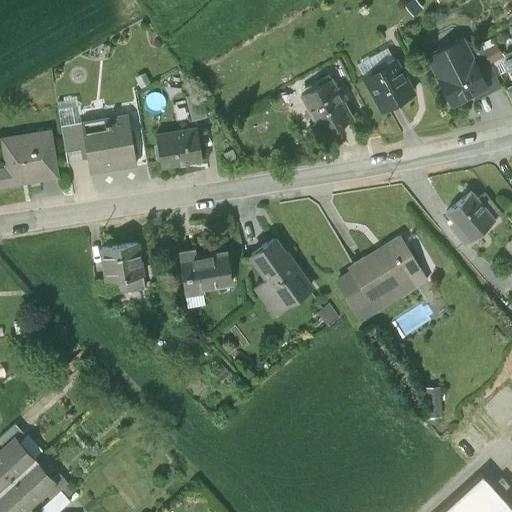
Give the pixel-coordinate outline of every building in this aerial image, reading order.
[(478,68),(463,38),(442,49),(444,53),(430,60),(452,105),(472,94),(487,86),(478,68)] [(511,50),(506,53),(503,63),(506,69),(511,70),(511,50)] [(413,91),(395,57),(365,74),(383,107),(413,91)] [(489,62),(478,68),(487,86),(472,94),(475,100),(501,86),(489,62)] [(339,85),(335,86),(328,73),(313,82),(315,86),(301,94),(322,130),(351,114),(341,97),(344,95),(339,85)] [(126,112),(102,116),(103,123),(81,127),(85,146),(89,172),(135,164),(126,112)] [(80,120),(60,123),(64,150),(85,146),(81,127),(80,120)] [(195,128),(155,135),(160,166),(200,159),(195,128)] [(48,130),(18,135),(19,141),(2,144),(6,167),(0,168),(0,183),(56,174),(48,130)] [(477,197),(494,218),(501,213),(484,191),(477,197)] [(470,193),(446,213),(453,221),(449,224),(465,243),(492,220),(470,193)] [(399,235),(347,265),(349,269),(335,277),(359,318),(425,279),(399,235)] [(511,256),(511,235),(501,245),(511,256)] [(307,285),(272,238),(251,253),(267,275),(254,285),(268,303),(279,295),(284,302),(307,285)] [(135,242),(100,247),(105,280),(141,274),(135,242)] [(225,251),(193,256),(192,249),(176,252),(183,294),(201,291),(200,287),(230,283),(225,251)] [(328,303),(317,311),(326,323),(337,315),(328,303)] [(231,373),(219,361),(205,375),(217,386),(231,373)] [(87,373),(81,366),(68,377),(74,384),(87,373)] [(90,383),(76,395),(89,410),(103,398),(90,383)] [(440,417),(439,386),(424,387),(425,418),(440,417)] [(0,436),(0,445),(3,449),(17,437),(18,438),(24,433),(15,423),(0,436)] [(3,449),(0,451),(0,489),(31,461),(14,442),(18,438),(17,437),(3,449)] [(100,449),(96,444),(87,452),(92,457),(100,449)] [(31,461),(0,489),(0,507),(4,511),(15,511),(40,490),(53,478),(53,477),(49,481),(31,461)] [(59,473),(53,478),(40,490),(49,499),(59,490),(67,483),(59,473)] [(511,511),(511,505),(482,473),(438,511),(511,511)] [(49,499),(40,507),(44,511),(58,511),(70,501),(59,490),(49,499)]
